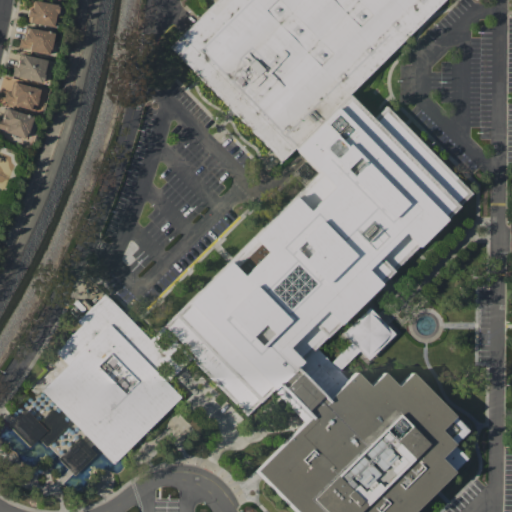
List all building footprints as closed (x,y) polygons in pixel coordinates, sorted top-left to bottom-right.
[(57,3),(28,0),(25,23),(54,26),(57,3)] [(231,0),(181,51),(289,163),(302,150),(326,175),(158,343),(113,298),(85,325),(88,329),(63,355),(74,367),(50,393),(122,466),(187,400),(158,372),(175,356),(166,347),(176,337),(256,418),(281,392),(305,416),(253,468),(296,511),(406,511),(465,454),(452,441),(466,428),(414,376),(400,389),(387,376),(372,390),(358,376),(353,381),(346,375),(366,356),(373,363),(398,337),(372,311),(348,336),(358,346),(338,365),(324,351),(479,198),(391,108),(378,120),(355,96),(452,0),(231,0)] [(48,54),(53,33),(23,27),(19,48),(48,54)] [(41,83),(46,60),(18,53),(12,76),(41,83)] [(9,92),(4,91),(1,102),(33,111),(39,89),(11,81),(9,92)] [(0,115),(0,130),(25,138),(32,116),(3,107),(0,115)]
